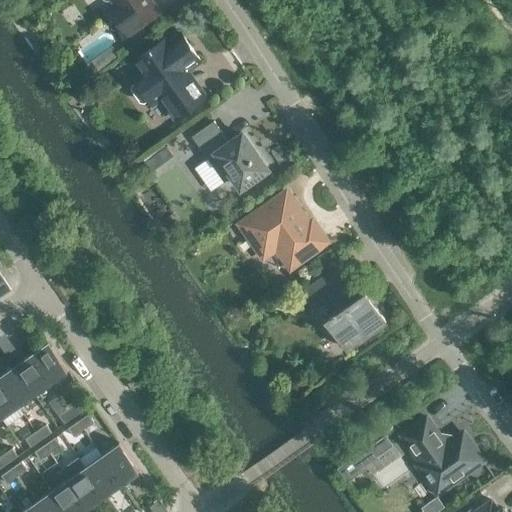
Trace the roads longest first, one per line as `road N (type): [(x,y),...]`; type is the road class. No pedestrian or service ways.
road 1 (residential): [(222,0),(440,344),(511,433)]
road 2 (residential): [(197,511),(37,284)]
